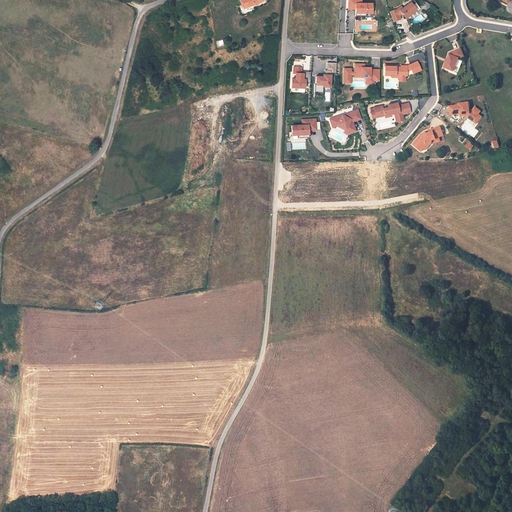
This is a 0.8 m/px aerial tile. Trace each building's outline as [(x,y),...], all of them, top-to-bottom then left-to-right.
[(261,0),(240,0),(244,8),(261,1),(261,0)] [(361,0),(347,0),(347,7),(355,7),(355,16),(360,16),(360,13),(366,13),(372,13),(372,3),(361,4),(361,0)] [(397,9),(389,12),(393,22),(400,19),(399,16),(402,14),(405,18),(416,10),(412,5),(410,3),(402,8),(401,6),(397,9)] [(460,48),(449,53),(449,55),(444,68),(454,71),(458,58),(464,56),(460,48)] [(335,73),(336,62),(327,62),(326,70),(325,70),(325,74),(323,74),(323,77),(321,77),(321,76),(316,76),(315,84),(314,84),(314,92),(319,92),(322,89),(322,86),(330,86),(330,73),(335,73)] [(417,62),(409,65),(413,74),(421,71),(417,62)] [(361,64),(354,64),(354,72),(354,74),(354,77),(366,77),(366,79),(370,79),(370,81),(373,81),(379,81),(379,70),(370,69),(370,68),(364,68),(361,67),(361,64)] [(391,65),(385,65),(384,75),(390,75),(392,77),(399,78),(401,76),(405,76),(407,76),(407,66),(401,66),(401,69),(396,68),(396,67),(391,67),(391,65)] [(309,82),(310,71),(303,70),(303,72),(301,72),(301,66),(293,66),(293,72),(295,72),(295,78),(291,78),(291,86),(304,87),(304,82),(309,82)] [(354,74),(354,72),(351,72),(351,69),(344,68),(343,83),(350,83),(351,74),(354,74)] [(459,105),(450,106),(451,115),(460,114),(460,116),(465,116),(465,114),(467,114),(468,117),(471,120),(473,118),(478,122),(482,116),(479,114),(481,111),(475,107),(473,109),(469,110),(468,102),(459,104),(459,105)] [(382,106),(374,108),(376,118),(384,116),(384,117),(391,116),(390,114),(394,114),(395,118),(402,117),(402,114),(410,112),(408,103),(397,105),(397,103),(388,105),(388,107),(383,109),(382,106)] [(342,115),(329,119),(331,124),(336,123),(337,124),(345,129),(347,134),(355,131),(354,125),(352,126),(351,122),(361,119),(358,110),(347,114),(345,117),(342,115)] [(301,124),(291,125),(291,134),(298,134),(303,134),(303,137),(308,136),(308,129),(308,127),(315,127),(315,118),(301,119),(301,124)] [(337,124),(336,123),(331,124),(332,127),(337,126),(344,130),(346,134),(347,134),(345,129),(337,124)] [(420,135),(412,145),(421,152),(424,148),(426,150),(432,142),(432,141),(436,139),(436,138),(439,137),(443,135),(440,127),(432,130),(433,131),(427,134),(425,132),(422,137),(420,135)] [(469,150),(474,145),(469,140),(464,145),(469,150)]
